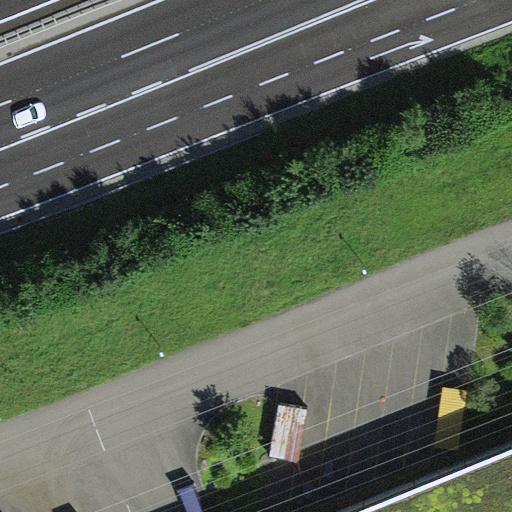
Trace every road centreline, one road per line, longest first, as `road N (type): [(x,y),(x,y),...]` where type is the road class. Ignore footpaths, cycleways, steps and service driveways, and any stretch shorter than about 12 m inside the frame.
road 1 (unknown): [(511,257),(0,454)]
road 2 (motorway): [(0,104),(174,35)]
road 3 (motorway): [(174,35),(340,0)]
